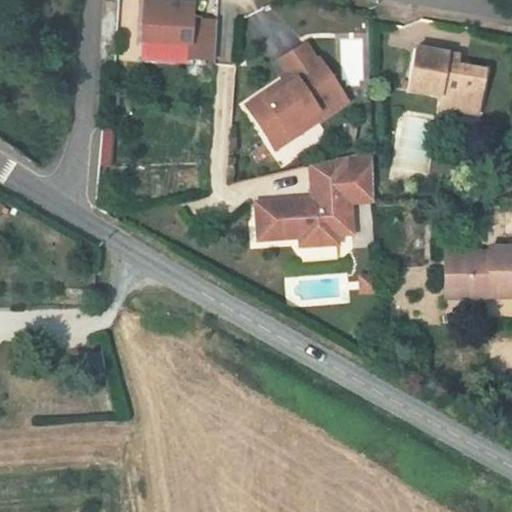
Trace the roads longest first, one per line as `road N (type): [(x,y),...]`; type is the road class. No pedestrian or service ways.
road 1 (tertiary): [(72,215),(511,462)]
road 2 (residential): [(92,0),(72,215)]
